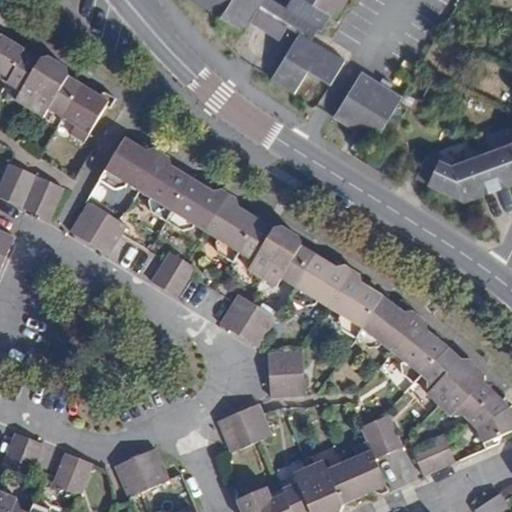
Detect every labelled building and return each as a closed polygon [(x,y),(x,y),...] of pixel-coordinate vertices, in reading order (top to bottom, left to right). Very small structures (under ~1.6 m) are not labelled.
[(192,0),(244,32),(258,10),(264,0),(192,0)] [(311,41),(317,30),(284,10),(268,0),(264,0),(258,10),(298,34),(299,34),(311,41)] [(289,0),(284,10),(317,30),(321,32),(331,16),(336,19),(347,0),(289,0)] [(344,62),(311,41),(299,34),(298,34),(270,79),(294,94),(308,72),(330,85),(344,62)] [(0,74),(9,80),(26,52),(0,35),(0,74)] [(41,61),(26,52),(9,80),(7,85),(20,94),(16,101),(29,109),(57,64),(49,59),(41,61)] [(66,70),(57,64),(29,109),(43,118),(48,111),(62,119),(81,86),(68,78),(66,70)] [(333,118),(373,143),(401,98),(361,73),(333,118)] [(97,96),(81,86),(62,119),(74,127),(70,134),(84,144),(106,108),(109,109),(115,100),(106,94),(97,96)] [(128,185),(139,192),(162,154),(155,149),(147,152),(126,139),(100,181),(115,191),(125,188),(128,185)] [(511,143),(482,155),(495,190),(511,184),(511,143)] [(162,154),(139,192),(150,199),(149,202),(152,213),(167,222),(192,180),(172,168),(170,159),(162,154)] [(451,166),(438,160),(428,185),(465,201),(475,198),(495,190),(482,155),(451,166)] [(0,197),(9,202),(23,171),(10,165),(0,185),(0,197)] [(23,208),(36,177),(23,171),(9,202),(23,208)] [(36,215),(50,183),(36,177),(23,208),(36,215)] [(192,180),(167,222),(182,232),(191,230),(195,227),(206,233),(228,196),(221,191),(213,194),(192,180)] [(63,189),(50,183),(36,215),(49,220),(63,189)] [(228,196),(206,233),(218,240),(215,243),(218,254),(233,263),(240,254),(258,221),(239,209),(237,201),(228,196)] [(84,240),(101,211),(89,204),(71,232),(84,240)] [(96,248),(113,219),(101,211),(84,240),(96,248)] [(126,227),(113,219),(96,248),(108,256),(126,227)] [(258,221),(240,254),(254,263),(249,271),(262,280),(290,234),(282,229),(274,231),(258,221)] [(0,247),(9,252),(15,239),(0,231),(0,247)] [(290,234),(262,280),(275,288),(280,281),(296,290),(315,256),(301,247),(299,239),(290,234)] [(0,263),(3,265),(9,252),(0,247),(0,263)] [(165,291),(183,263),(170,255),(153,283),(165,291)] [(315,256),(296,290),(291,298),(306,308),(316,306),(317,303),(329,309),(352,272),(345,267),(337,269),(315,256)] [(195,270),(183,263),(165,291),(177,299),(195,270)] [(352,272),(329,309),(339,316),(341,330),(355,338),(356,339),(382,297),(362,284),(360,276),(352,272)] [(233,333),(251,304),(239,296),(221,325),(233,333)] [(383,298),(382,297),(356,339),(368,349),(378,348),(381,345),(392,354),(419,318),(414,314),(404,314),(383,298)] [(247,341),(264,312),(251,304),(233,333),(247,341)] [(277,320),(264,312),(247,341),(259,349),(277,320)] [(426,325),(419,318),(392,354),(402,361),(402,376),(414,385),(422,377),(447,349),(427,333),(426,325)] [(447,350),(447,349),(422,377),(428,383),(427,397),(438,408),(475,367),(469,362),(460,362),(447,350)] [(270,370),(303,369),(303,353),(269,355),(270,370)] [(484,376),(475,367),(438,408),(449,418),(463,418),(469,422),(495,396),(484,385),(484,376)] [(271,384),(304,383),(303,369),(270,370),(271,384)] [(305,397),(304,383),(271,384),(272,399),(305,397)] [(511,414),(510,409),(495,396),(469,422),(478,430),(486,450),(500,444),(502,438),(511,433),(511,414)] [(259,406),(246,412),(259,443),(272,437),(259,406)] [(246,412),(232,418),(246,448),(259,443),(246,412)] [(246,448),(232,418),(219,424),(233,454),(246,448)] [(389,419),(376,424),(389,455),(403,449),(389,419)] [(389,455),(376,424),(362,430),(367,443),(375,461),(389,455)] [(18,471),(30,440),(16,435),(4,466),(18,471)] [(444,437),(412,452),(418,464),(450,450),(444,437)] [(44,445),(30,440),(18,471),(31,476),(44,445)] [(375,461),(367,443),(353,450),(356,459),(343,465),(359,499),(374,492),(386,487),(375,461)] [(450,450),(418,464),(424,477),(456,464),(450,450)] [(157,451),(142,457),(156,487),(170,481),(157,451)] [(68,491),(80,460),(66,454),(54,486),(68,491)] [(156,487),(142,457),(129,463),(143,493),(156,487)] [(94,465),(80,460),(68,491),(81,497),(94,465)] [(143,493),(129,463),(116,468),(130,499),(143,493)] [(359,499),(343,465),(328,471),(324,463),(309,469),(327,511),(328,511),(347,504),(359,499)] [(327,511),(309,469),(294,476),(298,485),(283,491),(285,496),(292,511),(327,511)] [(292,511),(285,496),(273,501),(268,490),(239,502),(242,511),(292,511)] [(18,500),(3,494),(0,501),(0,511),(23,511),(22,511),(18,500)] [(500,496),(476,511),(475,511),(502,511),(508,508),(500,496)]
